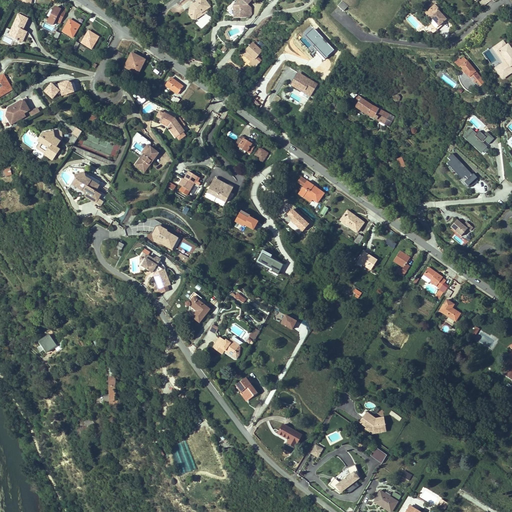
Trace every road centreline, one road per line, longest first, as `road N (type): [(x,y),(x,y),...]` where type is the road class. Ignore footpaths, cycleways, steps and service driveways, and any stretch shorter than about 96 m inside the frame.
road 1 (tertiary): [(511,305),(176,66)]
road 2 (unclassified): [(333,511),(258,449),(153,300),(101,261),(93,239),(105,234)]
road 3 (residential): [(335,12),(372,38),(442,48),(502,0)]
